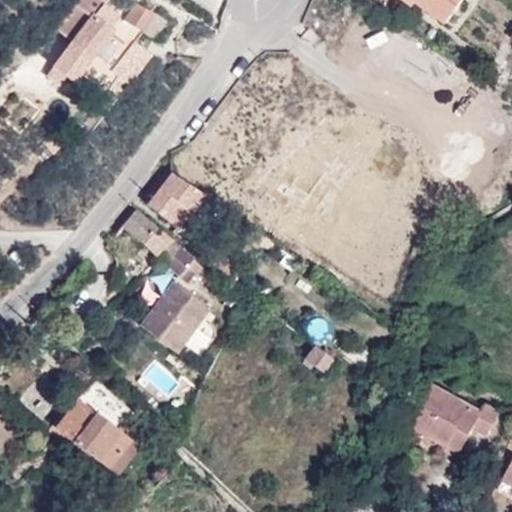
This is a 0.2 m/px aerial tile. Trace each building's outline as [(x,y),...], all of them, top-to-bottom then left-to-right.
[(119,14),(104,3),(106,0),(80,0),(58,30),(72,40),(47,75),(59,84),(66,75),(73,80),(112,28),(110,26),(119,14)] [(462,0),(403,0),(410,5),(414,0),(417,0),(446,22),(462,0)] [(166,20),(135,2),(126,18),(157,36),(166,20)] [(112,71),(129,84),(148,57),(131,45),(112,71)] [(483,73),(475,67),(457,93),(484,112),(491,102),(511,117),(511,94),(494,81),(490,78),(483,73)] [(511,83),(498,74),(494,81),(511,94),(511,83)] [(176,227),(203,195),(171,173),(148,204),(176,227)] [(182,280),(192,269),(186,263),(192,257),(171,240),(167,245),(153,232),(157,228),(135,211),(123,227),(144,242),(157,255),(156,256),(182,280)] [(239,272),(199,238),(191,247),(232,280),(239,272)] [(174,281),(141,325),(177,352),(209,308),(174,281)] [(332,359),(314,346),(304,359),(322,372),(332,359)] [(118,429),(131,411),(95,378),(77,398),(55,428),(116,473),(137,444),(118,429)] [(483,411),(431,383),(409,423),(449,445),(459,427),(471,433),(473,429),(488,437),(501,412),(486,404),(483,411)] [(471,433),(459,427),(449,445),(462,451),(471,433)] [(36,468),(55,448),(43,438),(25,457),(36,468)] [(172,511),(163,503),(196,469),(182,457),(130,511),(172,511)]
